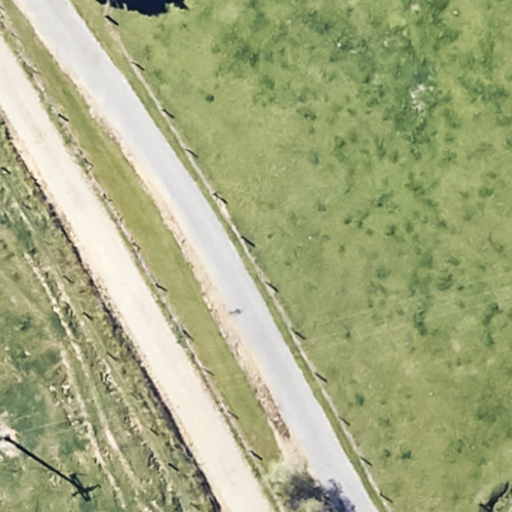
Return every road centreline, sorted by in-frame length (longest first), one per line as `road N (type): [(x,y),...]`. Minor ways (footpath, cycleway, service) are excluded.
road 1 (track): [(364,511),(55,0)]
road 2 (track): [(0,91),(228,511)]
